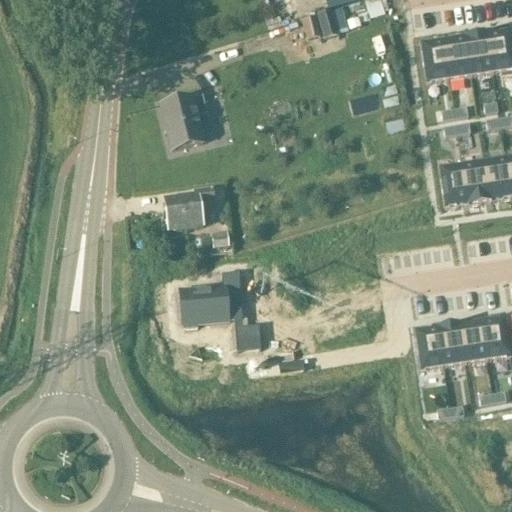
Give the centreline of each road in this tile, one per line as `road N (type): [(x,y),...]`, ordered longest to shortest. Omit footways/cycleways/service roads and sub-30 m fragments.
road 1 (residential): [(511,272),(395,289),(396,339),(388,352),(249,372)]
road 2 (secondary): [(67,405),(100,124)]
road 3 (secondary): [(100,124),(118,0)]
road 4 (secondary): [(102,0),(100,124)]
